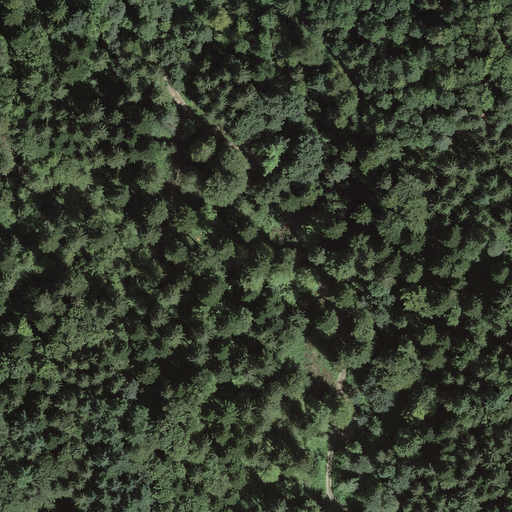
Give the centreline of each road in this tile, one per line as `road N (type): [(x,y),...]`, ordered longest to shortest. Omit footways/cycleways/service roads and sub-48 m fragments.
road 1 (track): [(279,0),(337,54),(375,130),(423,187),(436,227),(403,509),(328,507)]
road 2 (track): [(145,0),(166,76),(195,120),(265,175),(341,327),(328,507)]
